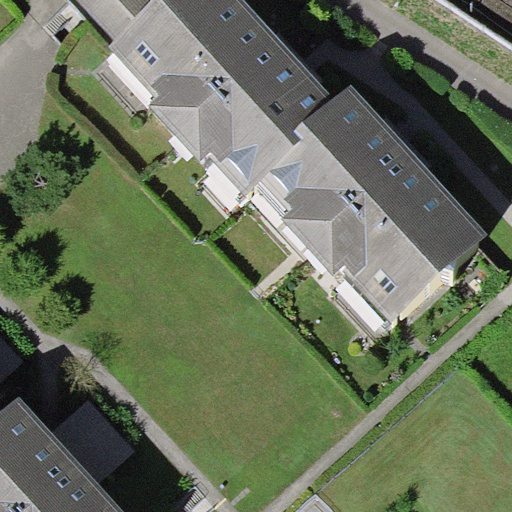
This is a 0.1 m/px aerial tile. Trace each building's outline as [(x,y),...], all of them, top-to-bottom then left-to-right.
[(78,0),(133,55),(193,1),(191,0),(78,0)] [(269,194),(353,118),(245,0),(193,0),(193,1),(133,55),(120,66),(251,210),(269,194)] [(269,194),(401,340),(504,247),(373,102),(353,118),(269,194)] [(0,511),(130,511),(39,407),(17,427),(0,441),(0,511)] [(0,441),(17,427),(0,408),(0,441)]
